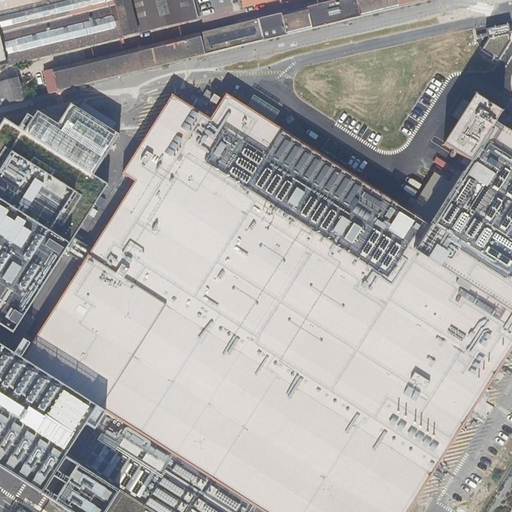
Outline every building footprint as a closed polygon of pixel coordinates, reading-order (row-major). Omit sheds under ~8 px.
[(0,0),(0,67),(136,35),(136,36),(140,35),(140,34),(150,31),(151,32),(155,31),(155,30),(178,24),(179,25),(184,24),(184,23),(195,21),(196,21),(196,20),(196,19),(200,18),(195,0),(0,0)] [(340,0),(50,71),(56,92),(430,0),(340,0)] [(237,0),(240,9),(279,0),(237,0)] [(361,93),(497,42),(488,18),(352,68),(361,93)] [(511,38),(506,35),(500,45),(511,51),(511,38)] [(326,61),(321,73),(335,78),(339,66),(326,61)] [(56,92),(50,71),(41,73),(46,94),(56,92)] [(16,79),(0,82),(0,105),(21,100),(16,79)] [(406,511),(511,342),(511,314),(410,251),(433,214),(431,208),(427,209),(415,214),(414,211),(405,214),(401,203),(392,206),(388,195),(379,198),(376,187),(367,191),(364,181),(353,185),(349,173),(341,176),(337,164),(328,168),(324,157),(315,160),(310,147),(304,150),(277,133),(253,118),(227,101),(223,106),(214,100),(210,106),(211,106),(208,111),(204,109),(198,118),(172,102),(123,179),(136,187),(23,363),(49,379),(41,391),(51,398),(58,387),(92,408),(97,411),(254,511),(406,511)] [(439,218),(433,214),(410,251),(511,314),(511,140),(490,127),(497,115),(475,101),(460,125),(472,133),(457,159),(458,159),(470,167),(439,218)] [(264,112),(271,117),(276,109),(268,104),(264,112)] [(90,174),(114,136),(65,106),(50,130),(28,117),(17,135),(2,126),(0,130),(0,327),(16,337),(109,186),(90,174)] [(472,133),(460,125),(444,151),(457,159),(472,133)] [(356,165),(362,157),(351,150),(345,158),(356,165)] [(427,209),(431,208),(433,214),(439,218),(470,167),(458,159),(427,209)] [(0,467),(39,492),(92,408),(58,387),(51,398),(41,391),(49,379),(23,363),(0,348),(0,467)] [(478,483),(461,508),(466,511),(476,511),(491,492),(478,483)]
